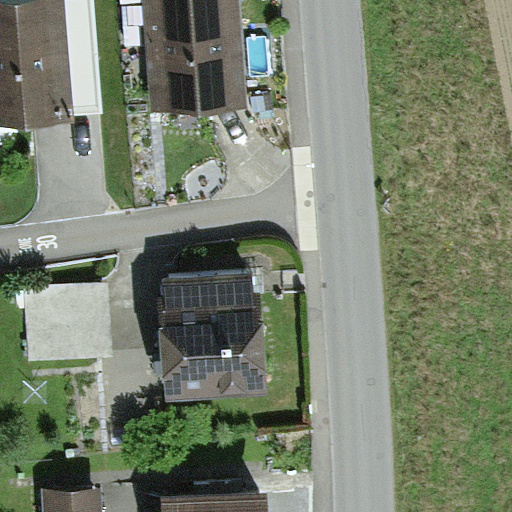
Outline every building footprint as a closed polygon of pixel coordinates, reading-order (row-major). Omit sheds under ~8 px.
[(0,0),(0,125),(75,119),(74,115),(65,0),(0,0)] [(95,0),(65,0),(74,115),(103,113),(95,0)] [(142,0),(152,114),(247,108),(238,0),(142,0)] [(167,401),(266,396),(261,292),(253,292),(252,275),(160,280),(167,401)] [(28,361),(112,357),(109,282),(25,286),(28,361)] [(42,490),(43,511),(102,511),(101,486),(42,490)] [(163,511),(269,511),(268,493),(163,497),(163,511)]
